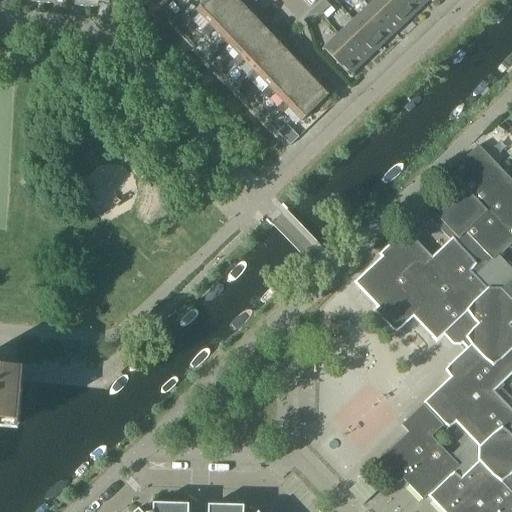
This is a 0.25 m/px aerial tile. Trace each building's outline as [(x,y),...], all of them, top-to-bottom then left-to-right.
[(212,27),(239,0),(207,0),(196,10),(195,8),(187,15),(192,21),(199,14),(209,24),(212,27)] [(239,0),(212,27),(209,24),(202,31),(207,36),(214,30),(224,40),(227,42),(257,13),(244,0),(239,0)] [(390,0),(375,0),(369,7),(394,33),(409,19),(390,0)] [(424,5),(418,0),(390,0),(409,19),(424,5)] [(324,1),(315,9),(321,16),(330,7),(324,1)] [(172,3),(167,7),(175,15),(180,10),(172,3)] [(369,7),(354,21),(380,48),(394,33),(369,7)] [(321,16),(315,9),(306,18),(312,24),(321,16)] [(227,42),(224,40),(217,47),(222,52),(229,45),(239,55),(241,58),(272,29),(257,13),(227,42)] [(380,48),(354,21),(339,35),(365,62),(380,48)] [(241,58),(239,55),(232,62),(237,67),(244,61),(254,71),(256,74),(287,45),(272,29),(241,58)] [(365,62),(339,35),(324,50),(349,76),(365,62)] [(256,74),(254,71),(247,78),(252,83),(259,76),(269,87),(271,89),(302,60),(287,45),(256,74)] [(271,89),(269,87),(261,93),(267,99),(274,92),(283,102),(286,105),(317,76),(302,60),(271,89)] [(286,105),(283,102),(276,109),(282,115),(289,108),(302,122),(332,93),(317,76),(286,105)] [(511,511),(511,181),(478,146),(455,169),(457,170),(451,176),(464,189),(431,221),(450,242),(432,259),(405,231),(380,255),(382,258),(355,283),(378,308),(375,311),(396,333),(413,317),(436,341),(443,335),(453,345),(460,345),(466,351),(445,371),(452,378),(425,403),(449,429),(456,422),(471,439),(451,458),(431,437),(443,426),(423,405),(401,426),(408,433),(377,462),(398,484),(403,480),(422,500),(428,496),(443,511),(511,511)] [(0,422),(19,424),(23,382),(24,371),(2,369),(3,362),(0,361),(0,422)] [(361,476),(351,485),(361,496),(371,486),(361,476)]
